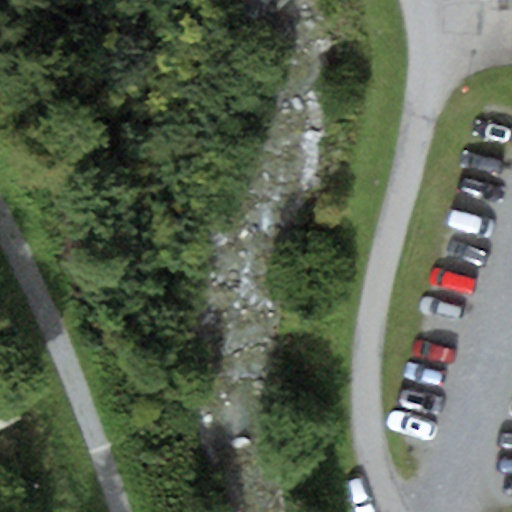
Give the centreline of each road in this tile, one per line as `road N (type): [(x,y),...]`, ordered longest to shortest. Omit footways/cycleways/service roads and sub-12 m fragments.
road 1 (track): [(394,511),(376,469),(364,385),(425,64),(424,0)]
road 2 (track): [(0,215),(53,327),(121,511)]
